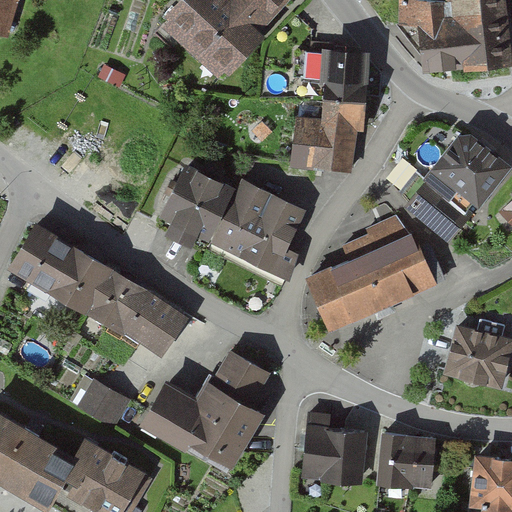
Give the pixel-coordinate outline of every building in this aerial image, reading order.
[(27,0),(0,0),(0,33),(17,38),(27,0)] [(201,0),(191,12),(195,16),(184,29),(238,77),(242,72),(250,79),(284,41),(276,33),(305,0),(201,0)] [(403,0),(404,19),(429,19),(429,59),(510,59),(509,0),(403,0)] [(372,55),(331,51),(322,125),(293,122),(288,163),(348,170),(353,131),(363,132),(372,55)] [(511,189),(511,157),(479,131),(440,180),(482,213),(492,201),(498,207),(511,189)] [(288,244),(306,207),(244,177),(240,185),(184,158),(158,210),(170,216),(165,225),(193,238),(197,229),(285,272),(296,250),(288,244)] [(482,227),(439,188),(423,206),(466,245),(482,227)] [(361,266),(322,283),(343,332),(441,290),(408,213),(376,227),(380,236),(353,248),(361,266)] [(187,312),(39,222),(14,262),(162,353),(187,312)] [(511,332),(467,323),(455,378),(511,390),(511,332)] [(269,368),(230,345),(200,397),(169,379),(145,421),(185,444),(188,438),(232,463),(264,408),(250,400),(269,368)] [(130,398),(94,378),(79,406),(114,425),(130,398)] [(75,453),(0,409),(0,475),(49,504),(68,471),(75,475),(66,490),(104,511),(129,511),(152,474),(85,435),(75,453)] [(350,417),(314,415),(311,476),(369,480),(372,434),(349,432),(350,417)] [(444,436),(394,433),(391,485),(441,488),(444,436)] [(511,455),(476,452),(471,501),(511,504),(511,455)]
